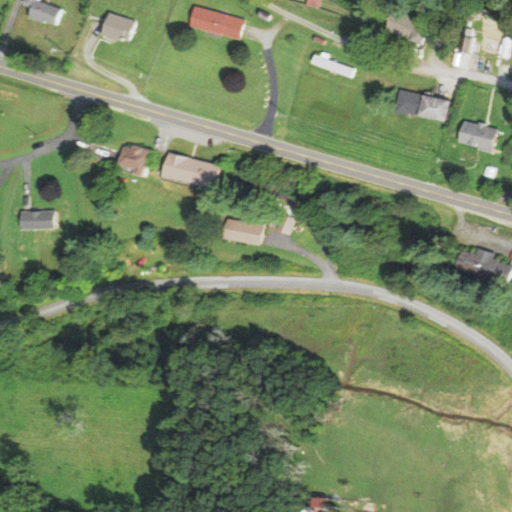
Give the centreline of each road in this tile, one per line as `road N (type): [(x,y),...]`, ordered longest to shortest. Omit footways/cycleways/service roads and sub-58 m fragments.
road 1 (residential): [(511,369),(477,339),(406,301),(313,283),(137,286),(0,325)]
road 2 (tertiary): [(0,65),(511,214)]
road 3 (residential): [(511,84),(378,61),(261,0)]
road 4 (residential): [(83,90),(63,140),(0,163)]
